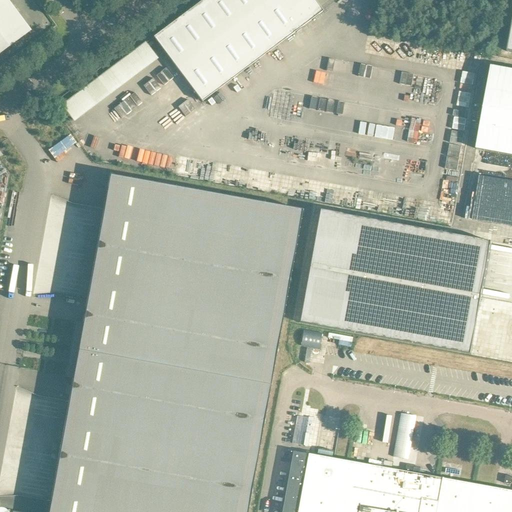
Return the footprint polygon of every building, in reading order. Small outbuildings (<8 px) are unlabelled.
[(0,0),(0,53),(30,31),(6,0),(0,0)] [(322,11),(313,0),(202,0),(153,37),(201,102),(322,11)] [(146,42),(61,103),(73,120),(159,59),(146,42)] [(511,69),(491,66),(476,149),(511,155),(511,69)] [(75,322),(70,349),(269,385),(301,210),(109,175),(82,323),(75,322)] [(319,210),(298,323),(471,354),(491,242),(319,210)] [(303,330),(300,346),(320,349),(323,334),(303,330)] [(511,355),(511,330),(496,330),(495,354),(511,355)] [(72,378),(47,511),(246,511),(269,385),(70,349),(65,377),(72,378)] [(394,456),(409,459),(417,415),(402,412),(394,456)] [(296,424),(292,444),(303,446),(307,426),(296,424)] [(295,452),(284,511),(511,511),(511,490),(419,474),(420,467),(415,466),(407,465),(406,471),(310,454),(294,452),(295,452)] [(455,475),(455,479),(460,480),(462,466),(444,464),(443,473),(455,475)]
